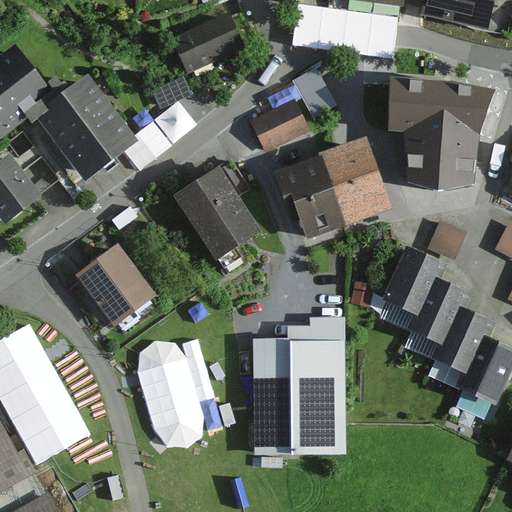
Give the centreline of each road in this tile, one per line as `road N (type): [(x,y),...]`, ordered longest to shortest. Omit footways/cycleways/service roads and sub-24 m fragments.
road 1 (residential): [(293,57),(12,270)]
road 2 (residential): [(12,270),(100,364),(144,511)]
road 3 (residential): [(293,57),(335,37),(372,32),(511,57)]
